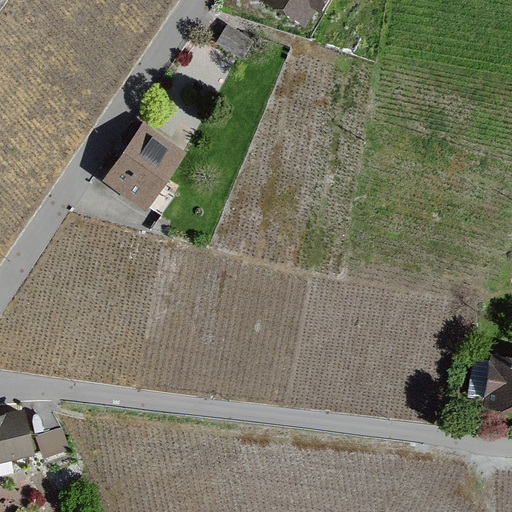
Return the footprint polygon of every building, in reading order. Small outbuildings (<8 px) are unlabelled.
[(274,0),(303,17),(313,0),(274,0)] [(252,36),(228,19),(215,37),(239,54),(252,36)] [(140,118),(100,175),(143,207),(183,149),(140,118)] [(511,351),(485,348),(479,400),(511,403),(511,351)] [(28,434),(23,406),(0,410),(0,470),(11,468),(10,454),(30,449),(28,434)] [(68,446),(61,426),(33,436),(40,455),(68,446)]
